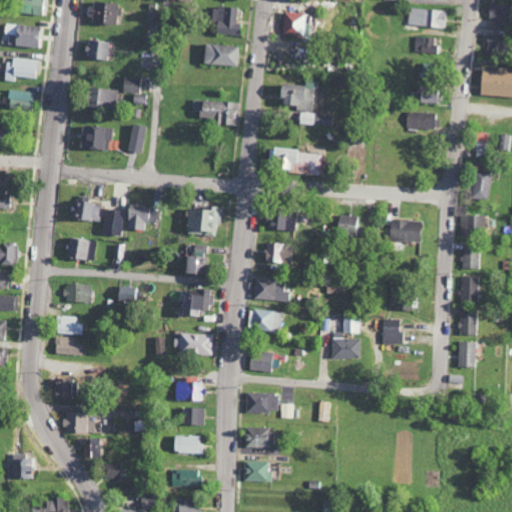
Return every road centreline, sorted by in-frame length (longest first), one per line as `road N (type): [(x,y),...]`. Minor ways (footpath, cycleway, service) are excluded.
road 1 (residential): [(99,511),(41,413),(33,382),(70,0)]
road 2 (residential): [(229,511),(232,374),(268,0)]
road 3 (residential): [(452,195),(0,164)]
road 4 (residential): [(437,382),(473,0)]
road 5 (residential): [(232,374),(404,388),(437,382)]
road 6 (residential): [(43,269),(242,283)]
